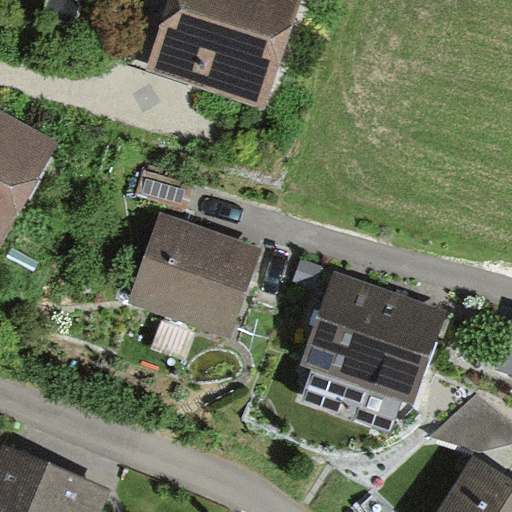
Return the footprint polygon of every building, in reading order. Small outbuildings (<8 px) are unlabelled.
[(171,0),(151,67),(264,102),(295,0),(171,0)] [(0,247),(51,143),(0,118),(0,247)] [(138,192),(183,205),(189,183),(144,170),(138,192)] [(163,219),(134,302),(227,334),(255,251),(163,219)] [(301,399),(389,432),(403,397),(414,401),(450,307),(336,264),(297,366),(311,372),(301,399)] [(511,329),(500,365),(511,368),(511,329)] [(511,420),(477,394),(432,434),(479,451),(511,442),(511,420)] [(438,511),(511,511),(511,478),(474,455),(438,511)] [(4,459),(0,469),(0,511),(86,511),(94,490),(4,459)]
